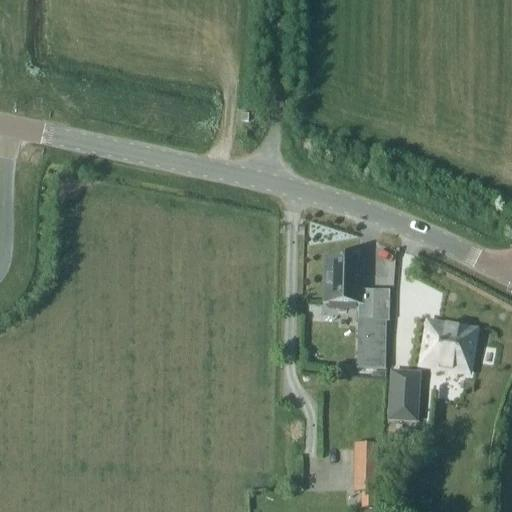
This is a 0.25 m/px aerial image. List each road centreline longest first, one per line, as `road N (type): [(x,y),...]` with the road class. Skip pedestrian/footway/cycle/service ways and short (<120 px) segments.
road 1 (tertiary): [(511,278),(319,197),(0,126)]
road 2 (track): [(0,268),(8,162),(21,131)]
